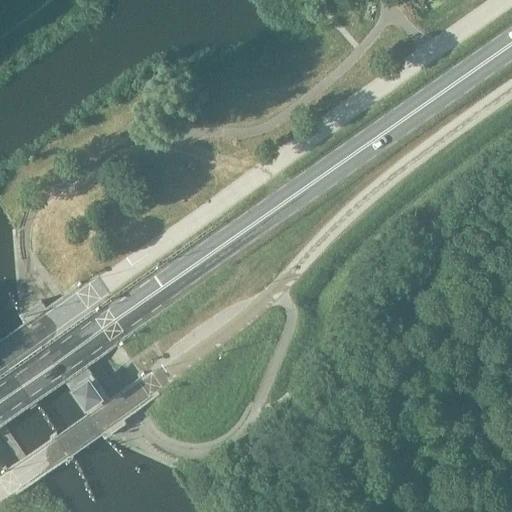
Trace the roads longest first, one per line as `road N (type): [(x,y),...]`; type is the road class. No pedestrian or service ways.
road 1 (unclassified): [(0,488),(277,288),(387,178),(511,88)]
road 2 (primary): [(0,403),(511,44)]
road 3 (unclassified): [(0,360),(504,0)]
